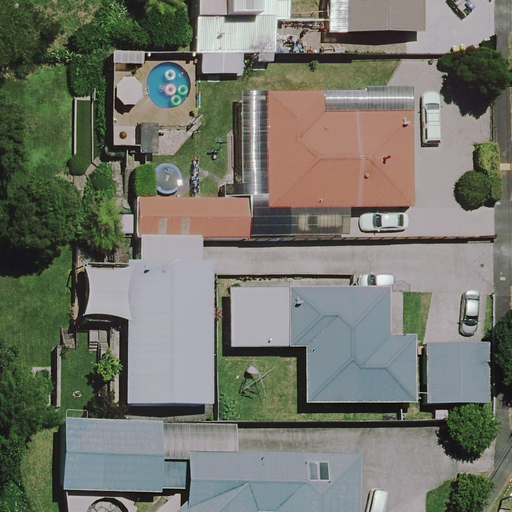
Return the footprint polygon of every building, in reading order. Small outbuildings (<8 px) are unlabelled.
[(178,0),(179,61),(188,61),(188,81),(214,81),(214,61),(261,61),(261,21),(243,21),(242,0),(178,0)] [(412,0),(327,0),(326,38),(411,41),(412,0)] [(326,122),(326,101),(256,100),(254,213),(400,215),(401,123),(326,122)] [(148,130),(102,127),(100,157),(146,160),(148,130)] [(236,244),(236,206),(125,206),(125,244),(236,244)] [(198,413),(204,271),(116,267),(110,410),(198,413)] [(104,280),(82,282),(85,319),(73,320),(74,333),(109,330),(104,280)] [(279,353),(279,294),(218,294),(218,353),(279,353)] [(279,294),(279,353),(292,353),(292,411),(402,411),(402,338),(375,338),(375,294),(279,294)] [(480,350),(417,350),(417,411),(480,410),(480,350)] [(226,456),(226,433),(47,429),(45,498),(175,501),(175,508),(170,511),(362,511),(363,486),(348,486),(348,459),(226,456)]
